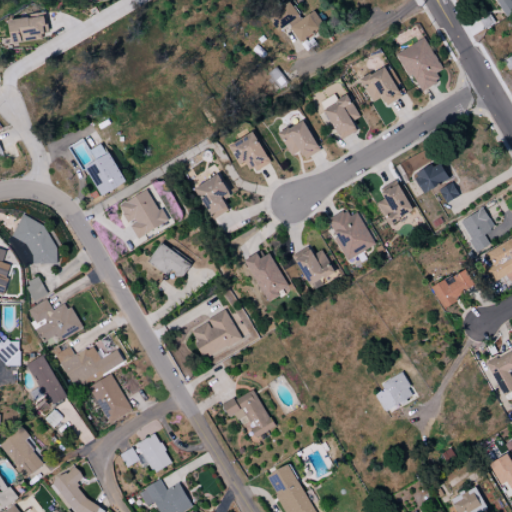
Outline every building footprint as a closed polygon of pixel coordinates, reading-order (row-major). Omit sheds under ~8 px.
[(511,12),(505,17),(494,0),(509,0),(511,4),(511,12)] [(288,2),(298,16),(277,31),(267,17),(288,2)] [(307,14),(312,10),(323,25),(318,29),(307,14)] [(6,21),(26,18),(26,19),(28,19),(27,15),(43,12),(47,32),(42,33),(42,34),(33,36),(34,40),(10,44),(6,21)] [(307,14),(318,29),(304,39),(299,42),(288,28),(307,14)] [(478,20),(489,14),(494,23),(484,29),(478,20)] [(407,76),(394,54),(423,37),(433,54),(434,54),(437,59),(436,59),(438,63),(439,62),(442,69),(435,73),(438,78),(435,80),(436,83),(421,92),(417,85),(410,74),(407,76)] [(502,60),(511,54),(511,69),(511,68),(508,70),(502,60)] [(358,79),(369,72),(370,74),(383,65),(402,96),(385,105),(380,97),(372,102),(358,79)] [(266,73),(275,67),(287,82),(278,89),(278,88),(273,83),(266,73)] [(278,88),(274,91),(270,85),(273,83),(278,88)] [(322,109),(336,101),(335,99),(346,93),(356,111),(359,116),(351,121),(354,126),(353,127),(355,130),(340,140),(322,109)] [(276,133),(287,126),(288,128),(302,119),(320,149),(304,159),(298,150),(290,155),(276,133)] [(227,145),(251,131),(270,162),(255,171),(253,167),(248,170),(243,161),(238,164),(227,145)] [(100,195),(84,169),(82,167),(107,152),(124,180),(100,195)] [(423,193),(414,179),(413,178),(416,176),(414,173),(430,164),(432,166),(439,162),(448,178),(423,193)] [(192,189),(216,173),(228,192),(227,192),(229,196),(222,200),(225,206),(227,210),(212,220),(192,189)] [(388,225),(383,215),(375,203),(383,198),(380,192),(381,191),(379,189),(395,179),(399,187),(412,209),(398,217),(399,219),(388,225)] [(437,190),(450,182),(458,195),(445,203),(437,190)] [(137,239),(129,226),(135,222),(133,218),(126,222),(121,213),(122,213),(118,205),(145,189),(158,210),(161,208),(168,220),(137,239)] [(483,204),(493,198),(496,203),(486,209),(483,204)] [(459,222),(482,208),(488,217),(494,225),(490,228),(490,229),(482,234),(488,244),(475,253),(467,240),(470,238),(459,222)] [(346,261),(333,239),(336,237),(330,228),(326,220),(341,210),(342,213),(346,211),(349,216),(355,212),(375,244),(346,261)] [(10,239),(35,251),(32,257),(51,267),(64,240),(20,219),(10,239)] [(484,254),(511,237),(511,270),(492,282),(485,269),(491,266),(484,254)] [(146,262),(159,242),(190,264),(179,280),(172,274),(174,272),(170,269),(165,276),(146,262)] [(4,250),(0,248),(0,294),(2,295),(10,266),(1,263),(4,250)] [(291,256),(309,285),(322,277),(323,278),(334,272),(320,250),(312,254),(309,249),(302,253),(300,250),(291,256)] [(242,260),(256,253),(259,258),(268,253),(287,286),(276,292),(278,295),(267,302),(242,260)] [(430,287),(443,279),(447,285),(454,281),(452,277),(464,269),(473,284),(462,291),(463,293),(455,298),(456,301),(443,309),(430,287)] [(23,284),(32,301),(45,294),(36,276),(23,284)] [(41,342),(55,335),(57,340),(80,328),(66,302),(51,310),(45,300),(24,311),(41,342)] [(190,331),(206,322),(209,328),(211,327),(206,319),(223,309),(241,338),(226,347),(225,346),(207,356),(205,353),(201,356),(193,343),(196,342),(190,331)] [(0,354),(15,354),(15,341),(0,340),(0,354)] [(72,389),(122,363),(115,349),(99,358),(91,345),(72,355),(68,347),(54,355),(72,389)] [(484,363),(495,356),(497,359),(510,351),(511,354),(511,369),(508,372),(511,379),(511,390),(503,396),(484,363)] [(65,397),(41,355),(25,364),(38,387),(29,392),(34,400),(45,394),(51,405),(65,397)] [(380,384),(401,372),(410,387),(407,388),(412,395),(393,406),(392,405),(388,407),(387,408),(381,396),(386,393),(380,384)] [(105,424),(129,413),(112,374),(88,385),(105,424)] [(220,405),(232,398),(238,409),(240,409),(234,400),(249,391),(251,390),(254,393),(268,417),(269,417),(275,426),(266,431),(255,438),(249,429),(254,426),(251,421),(249,423),(244,415),(236,420),(232,414),(228,417),(220,405)] [(0,448),(24,478),(42,463),(23,440),(28,436),(20,426),(0,442),(0,448)] [(118,453),(125,467),(137,461),(141,468),(147,464),(152,473),(170,464),(155,434),(118,453)] [(511,490),(511,463),(508,454),(487,463),(497,485),(505,482),(509,491),(511,490)] [(265,477),(286,464),(314,511),(283,511),(276,499),(274,496),(276,495),(265,477)] [(50,485),(74,511),(100,511),(75,484),(82,477),(72,465),(50,485)] [(13,500),(0,477),(0,507),(0,508),(13,500)] [(152,502),(157,511),(181,511),(190,507),(178,483),(164,490),(159,480),(137,492),(144,507),(152,502)] [(456,511),(452,504),(461,499),(459,495),(466,492),(468,495),(472,492),(480,505),(467,511),(465,511),(464,511),(461,511),(456,511)]
